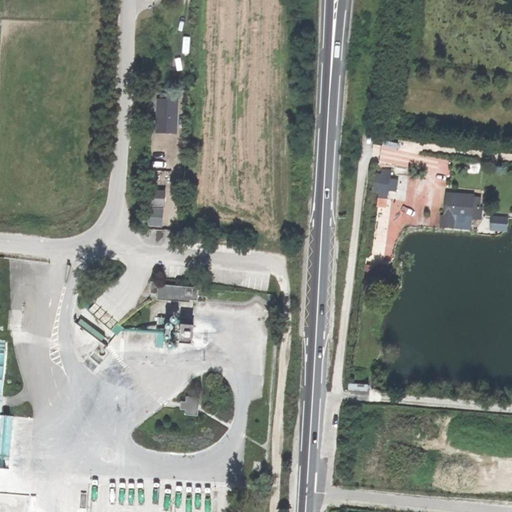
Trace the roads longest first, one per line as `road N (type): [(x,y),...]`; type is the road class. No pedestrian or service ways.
road 1 (secondary): [(306,511),(334,0)]
road 2 (track): [(366,134),(511,157)]
